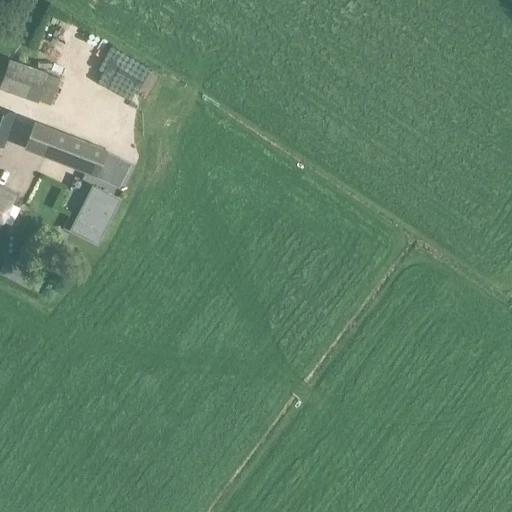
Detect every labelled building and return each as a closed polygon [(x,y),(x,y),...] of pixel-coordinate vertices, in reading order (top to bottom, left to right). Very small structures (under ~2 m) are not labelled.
[(0,87),(12,91),(22,62),(7,57),(0,79),(0,87)] [(47,72),(37,99),(50,103),(60,77),(47,72)] [(0,108),(0,145),(4,147),(15,112),(0,108)] [(34,123),(25,146),(99,175),(108,152),(34,123)] [(93,184),(70,229),(99,243),(121,198),(93,184)] [(0,186),(0,223),(15,194),(0,186)] [(7,256),(0,267),(0,271),(31,288),(39,273),(7,256)]
